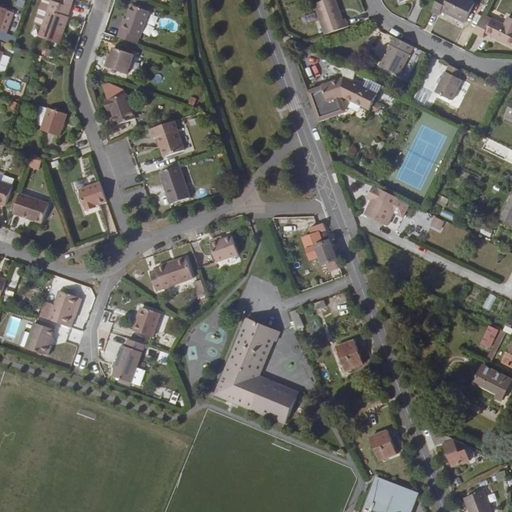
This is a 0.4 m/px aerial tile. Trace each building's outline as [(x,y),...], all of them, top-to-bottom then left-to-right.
[(347,23),(339,0),(318,7),(329,38),(353,29),(350,21),(347,23)] [(479,5),(469,0),(442,0),(436,14),(443,17),(445,13),(469,25),(479,5)] [(163,7),(145,1),(142,8),(161,14),(163,7)] [(76,8),(57,2),(44,40),(65,47),(74,19),(73,19),(76,8)] [(12,11),(0,7),(0,32),(5,34),(12,11)] [(161,14),(142,8),(138,22),(134,33),(131,32),(128,40),(147,47),(148,39),(151,40),(161,14)] [(511,20),(508,27),(497,21),(495,26),(485,21),(478,36),(487,40),(489,35),(511,46),(511,20)] [(417,50),(398,40),(383,69),(403,78),(407,71),(414,57),(417,50)] [(137,56),(118,49),(113,61),(111,60),(108,69),(130,77),(137,56)] [(422,62),(414,57),(407,71),(415,75),(422,62)] [(466,75),(453,68),(439,96),(455,104),(466,84),(463,82),(466,75)] [(330,90),(373,111),(385,89),(345,69),(347,83),(330,90)] [(7,80),(6,85),(17,89),(19,84),(7,80)] [(127,91),(111,86),(104,87),(110,102),(108,102),(111,110),(113,110),(119,126),(138,120),(129,96),(128,95),(127,91)] [(373,111),(330,90),(310,96),(322,126),(349,116),(343,101),(371,115),(373,111)] [(70,118),(52,112),(44,133),(63,139),(70,118)] [(187,152),(177,123),(154,131),(158,141),(161,140),(164,151),(166,150),(169,158),(187,152)] [(503,161),(509,149),(486,139),(481,151),(503,161)] [(46,162),(36,158),(32,169),(44,172),(46,162)] [(191,193),(182,168),(163,175),(174,207),(193,201),(191,193)] [(479,180),(480,173),(461,168),(459,175),(479,180)] [(18,187),(0,180),(0,200),(11,205),(18,187)] [(73,190),(84,187),(82,180),(71,182),(73,190)] [(108,207),(102,188),(81,194),(88,216),(95,214),(94,211),(108,207)] [(400,202),(373,188),(369,197),(374,200),(372,203),(366,218),(387,228),(400,202)] [(479,201),(486,204),(489,197),(482,194),(479,201)] [(51,207),(23,196),(16,215),(44,225),(51,207)] [(442,210),(440,217),(454,221),(456,214),(442,210)] [(429,227),(439,232),(444,222),(434,217),(429,227)] [(275,229),(301,229),(301,218),(275,218),(275,229)] [(327,234),(325,228),(311,234),(313,240),(327,234)] [(323,239),(326,247),(331,245),(328,237),(323,239)] [(239,261),(233,243),(212,249),(218,267),(239,261)] [(342,273),(331,245),(326,247),(320,250),(327,269),(329,268),(332,277),(342,273)] [(194,287),(189,268),(174,273),(173,270),(158,275),(160,277),(151,280),(158,299),(165,297),(194,287)] [(10,285),(0,280),(0,301),(4,303),(10,285)] [(82,305),(63,297),(52,324),(74,332),(78,324),(75,323),(82,305)] [(288,313),(296,332),(304,328),(296,310),(288,313)] [(165,324),(147,317),(138,339),(158,346),(165,324)] [(277,330),(243,318),(215,398),(288,424),(298,395),(292,393),(291,397),(272,391),(273,386),(257,379),(258,375),(271,339),(274,340),(277,330)] [(38,329),(31,326),(27,334),(35,337),(38,329)] [(491,350),(498,330),(487,326),(479,346),(491,350)] [(58,336),(38,328),(38,329),(35,337),(29,352),(52,361),(56,350),(53,349),(56,343),(58,336)] [(506,336),(501,334),(488,364),(492,366),(506,336)] [(367,364),(359,342),(341,349),(350,373),(367,364)] [(511,343),(510,342),(499,365),(511,371),(511,343)] [(144,352),(127,346),(125,354),(122,353),(117,368),(115,374),(112,382),(130,388),(139,367),(144,352)] [(166,365),(168,354),(160,352),(158,363),(166,365)] [(511,382),(482,368),(471,389),(500,403),(511,382)] [(299,392),(258,375),(257,379),(273,386),(272,391),(291,397),(292,393),(298,395),(299,392)] [(175,405),(179,394),(173,392),(169,403),(175,405)] [(403,456),(393,432),(376,439),(385,463),(403,456)] [(466,449),(430,434),(436,452),(443,452),(452,474),(469,468),(464,454),(466,449)]
